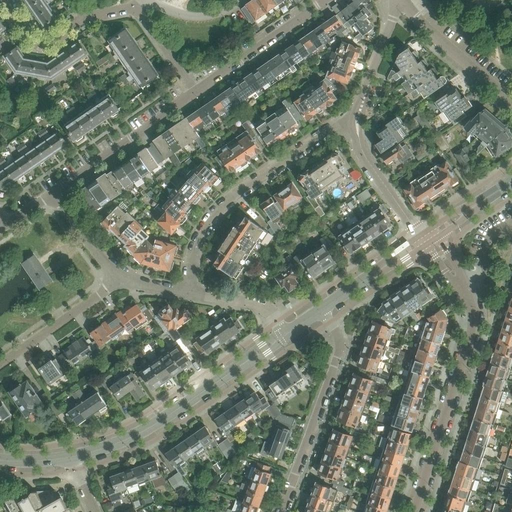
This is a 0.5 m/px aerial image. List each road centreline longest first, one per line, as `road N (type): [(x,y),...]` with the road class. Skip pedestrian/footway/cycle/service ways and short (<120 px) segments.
road 1 (residential): [(190,293),(195,246),(216,212),(317,138),(355,123)]
road 2 (tertiary): [(414,511),(472,324),(463,289)]
road 3 (residential): [(281,511),(339,348),(323,310)]
road 4 (secondary): [(70,458),(150,429),(251,358)]
road 5 (residential): [(52,193),(195,90)]
road 6 (residential): [(195,90),(321,0)]
road 7 (residential): [(511,101),(400,0)]
road 8 (residential): [(0,365),(118,280)]
road 9 (residential): [(355,123),(356,148),(422,237)]
road 10 (residential): [(355,123),(400,0)]
